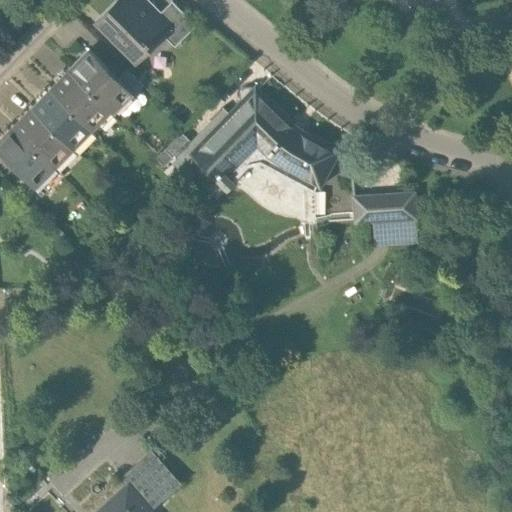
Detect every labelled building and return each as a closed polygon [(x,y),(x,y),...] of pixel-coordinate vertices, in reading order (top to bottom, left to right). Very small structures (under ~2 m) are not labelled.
[(149,0),(114,0),(94,21),(136,62),(164,34),(174,24),(161,12),(149,0)] [(173,1),(161,12),(174,24),(164,34),(175,45),(196,24),(173,1)] [(69,66),(112,108),(114,111),(135,90),(120,76),(89,46),(69,66)] [(52,83),(94,127),(112,108),(69,66),(52,83)] [(120,76),(135,90),(137,93),(145,85),(128,67),(120,76)] [(32,104),(75,146),(94,127),(52,83),(32,104)] [(297,128),(255,85),(249,84),(246,86),(241,91),(241,95),(242,99),(229,111),(223,105),(191,140),(172,158),(187,174),(193,166),(194,171),(197,174),(200,178),(205,180),(210,181),(216,181),(218,179),(227,189),(250,165),(261,162),(318,192),(341,150),(297,128)] [(14,122),(56,166),(75,146),(32,104),(14,122)] [(14,122),(0,136),(0,151),(36,186),(56,166),(14,122)] [(156,155),(166,165),(172,158),(191,140),(181,130),(156,155)] [(122,185),(117,189),(121,194),(126,189),(122,185)] [(385,191),(355,193),(357,221),(386,219),(420,217),(418,188),(385,191)] [(195,216),(207,203),(200,196),(188,209),(195,216)] [(105,209),(112,204),(107,199),(101,204),(105,209)] [(71,219),(67,213),(62,217),(66,223),(71,219)] [(119,475),(127,483),(149,508),(179,480),(149,448),(119,475)] [(144,511),(149,508),(127,483),(94,511),(144,511)]
